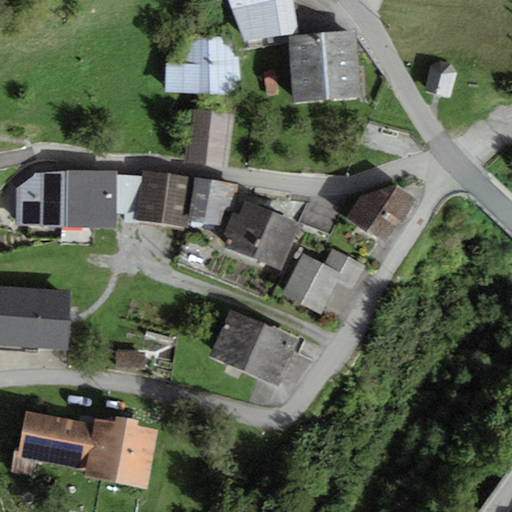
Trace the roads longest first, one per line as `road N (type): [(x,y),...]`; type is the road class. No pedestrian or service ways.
road 1 (residential): [(454,162),(342,345),(283,415),(257,417),(104,380),(0,380)]
road 2 (residential): [(0,164),(71,160),(335,187),(454,162)]
road 3 (tertiary): [(454,162),(352,0)]
